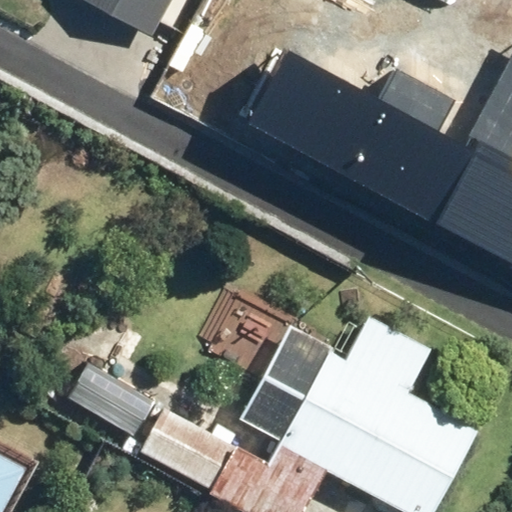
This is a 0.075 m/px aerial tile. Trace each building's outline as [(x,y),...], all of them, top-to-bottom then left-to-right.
[(97,0),(154,30),(170,0),(97,0)] [(234,27),(206,12),(161,95),(188,111),(229,37),(234,27)] [(277,52),(239,125),(511,265),(511,62),(467,149),(435,132),(452,100),(395,71),(378,104),(277,52)] [(332,342),(291,320),(262,376),(253,393),(238,385),(213,431),(164,405),(141,447),(213,485),(210,490),(251,511),(303,511),(328,466),(416,511),(432,511),(480,423),(410,386),(433,344),(371,311),(350,351),(332,342)] [(164,379),(105,348),(71,412),(130,444),(152,401),(164,379)] [(0,500),(24,456),(0,442),(0,500)]
